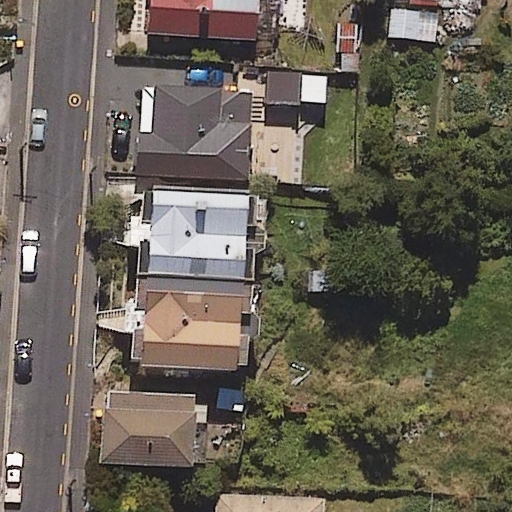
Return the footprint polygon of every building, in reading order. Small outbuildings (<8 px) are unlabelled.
[(271,0),(152,0),(149,35),(256,45),(260,4),(271,5),(271,0)] [(439,16),(387,11),(384,38),(436,43),(439,16)] [(253,95),(141,90),(137,179),(249,184),(253,95)] [(142,282),(243,288),(248,202),(147,196),(142,282)] [(243,288),(142,282),(137,373),(250,380),(255,289),(243,288)] [(197,402),(104,397),(100,468),(193,474),(197,402)] [(216,511),(323,511),(324,502),(217,497),(216,511)]
